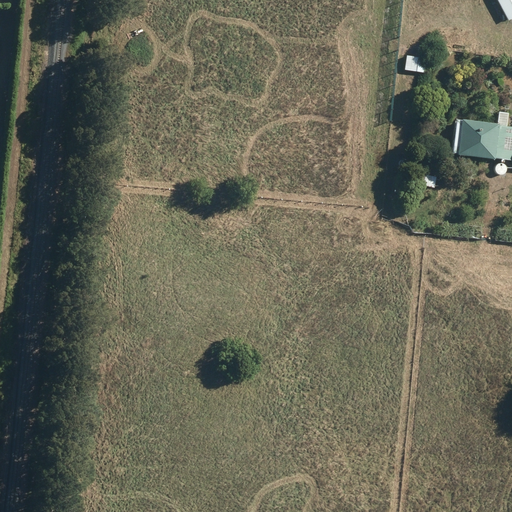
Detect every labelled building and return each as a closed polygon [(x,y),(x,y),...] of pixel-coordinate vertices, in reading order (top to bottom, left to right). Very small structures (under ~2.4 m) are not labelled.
[(511,0),(492,0),(504,21),(511,16),(511,0)] [(484,4),(477,8),(488,27),(494,24),(484,4)] [(400,71),(422,74),(425,47),(416,46),(414,58),(402,56),(400,71)] [(446,154),(451,154),(451,156),(489,161),(489,159),(511,161),(511,170),(511,169),(511,127),(503,127),(505,114),(493,113),(491,125),(455,120),(455,121),(450,121),(446,154)] [(433,178),(416,174),(413,185),(430,189),(433,178)] [(392,180),(390,193),(398,194),(400,181),(392,180)] [(434,224),(433,228),(443,229),(444,220),(441,220),(440,221),(435,221),(435,225),(434,224)]
